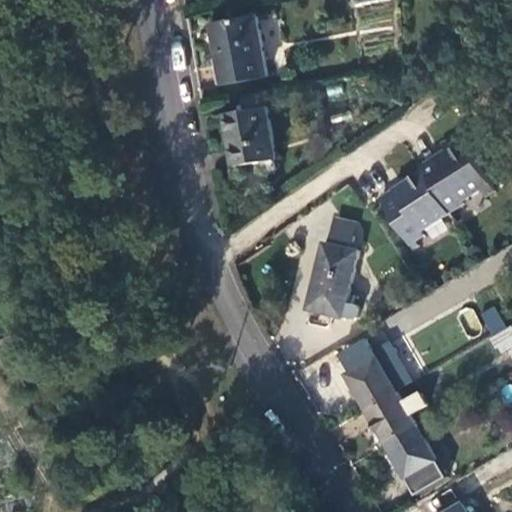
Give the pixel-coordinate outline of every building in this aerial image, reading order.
[(273,61),(262,3),(218,11),(228,68),(273,61)] [(289,141),(274,91),(235,103),(249,153),(289,141)] [(462,123),(444,133),(450,144),(476,186),(486,180),(494,175),(462,123)] [(468,192),(476,186),(450,144),(440,150),(437,146),(423,155),(426,161),(411,169),(438,213),(469,195),(468,192)] [(426,220),(438,213),(411,169),(409,171),(412,174),(400,181),(398,177),(385,186),(413,233),(420,229),(429,225),(426,220)] [(409,171),(398,177),(400,181),(412,174),(409,171)] [(498,181),(494,175),(486,180),(490,186),(498,181)] [(338,209),(333,234),(358,240),(363,215),(338,209)] [(424,236),(420,229),(413,233),(417,240),(424,236)] [(327,233),(313,299),(316,300),(314,314),(335,318),(338,305),(360,309),(363,294),(356,292),(367,241),(358,240),(333,234),(327,233)] [(488,331),(509,365),(511,363),(511,328),(507,320),(500,324),(488,331)] [(349,364),(370,399),(401,381),(380,347),(349,364)] [(370,399),(389,433),(420,415),(413,403),(407,392),(401,381),(370,399)] [(425,382),(407,392),(413,403),(431,392),(425,382)] [(417,482),(449,465),(420,415),(389,433),(417,482)] [(427,498),(435,511),(476,511),(458,480),(427,498)]
